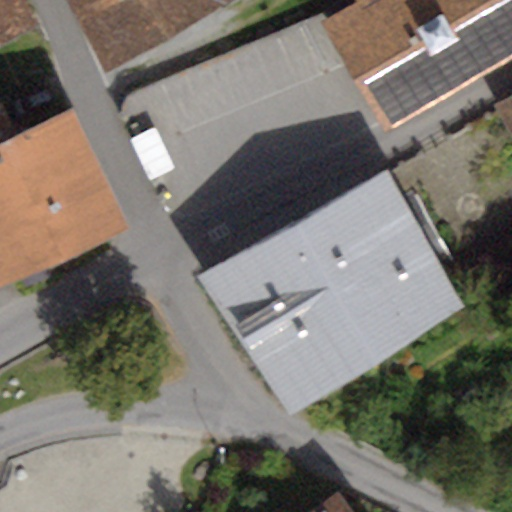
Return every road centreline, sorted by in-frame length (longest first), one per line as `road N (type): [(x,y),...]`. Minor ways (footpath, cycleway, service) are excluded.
road 1 (tertiary): [(511,86),(201,231),(173,266)]
road 2 (residential): [(57,0),(173,266)]
road 3 (residential): [(0,441),(118,412),(281,441)]
road 4 (residential): [(173,266),(281,441)]
road 5 (tertiary): [(173,266),(0,344)]
road 6 (residential): [(281,441),(440,511)]
